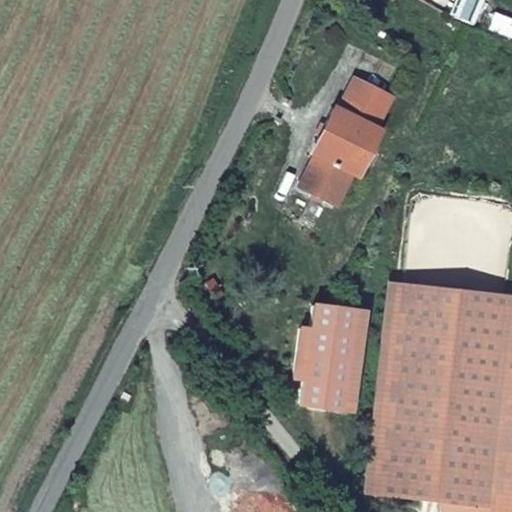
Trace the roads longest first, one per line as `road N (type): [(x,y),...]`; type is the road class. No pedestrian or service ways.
road 1 (residential): [(147,303),(288,0)]
road 2 (residential): [(344,511),(186,329),(147,303)]
road 3 (residential): [(38,511),(147,303)]
